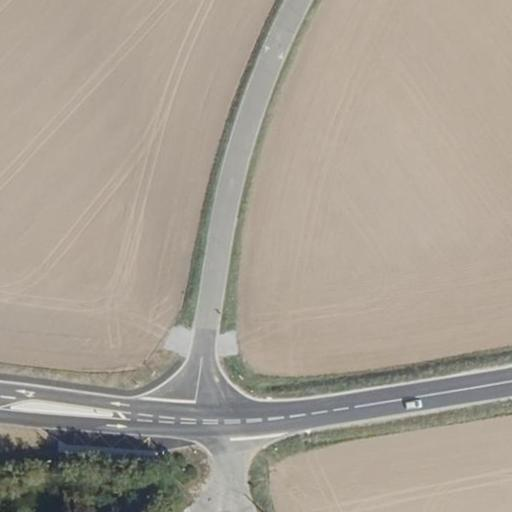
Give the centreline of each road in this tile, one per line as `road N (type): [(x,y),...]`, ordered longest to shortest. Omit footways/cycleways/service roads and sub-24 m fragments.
road 1 (unclassified): [(300,0),(247,138),(216,262),(197,404),(214,422)]
road 2 (secondary): [(511,383),(269,421),(214,422)]
road 3 (secondary): [(214,422),(0,405)]
